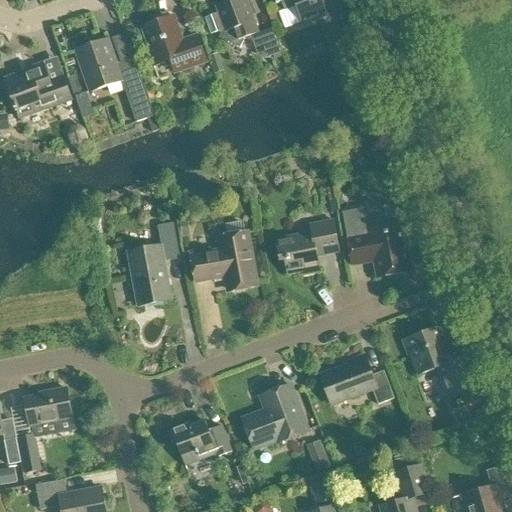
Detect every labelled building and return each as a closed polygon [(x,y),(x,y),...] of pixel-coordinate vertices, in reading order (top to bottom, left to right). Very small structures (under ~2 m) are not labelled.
[(240,51),(245,40),(259,35),(252,18),(256,17),(252,6),(248,4),(246,0),(226,0),(228,3),(216,7),(219,14),(205,19),(211,36),(219,33),(222,34),(219,42),(240,51)] [(281,0),(285,11),(297,6),(304,26),(327,18),(320,0),(281,0)] [(333,0),(339,16),(350,12),(346,0),(333,0)] [(153,67),(162,64),(164,69),(172,66),(175,74),(206,63),(197,37),(183,42),(174,18),(142,29),(151,53),(149,54),(153,67)] [(283,51),(275,28),(258,33),(266,56),(283,51)] [(136,91),(141,106),(131,110),(137,127),(156,121),(149,103),(134,59),(117,65),(108,41),(80,51),(84,61),(79,63),(90,93),(121,82),(126,94),(136,91)] [(220,69),(216,56),(209,58),(213,71),(220,69)] [(28,72),(5,80),(20,120),(72,102),(63,77),(49,82),(43,64),(27,70),(28,72)] [(82,94),(75,75),(67,78),(74,97),(82,94)] [(86,94),(75,98),(79,110),(90,106),(86,94)] [(7,111),(0,112),(0,131),(10,130),(7,111)] [(314,166),(328,159),(322,146),(308,152),(314,166)] [(418,204),(414,216),(424,219),(425,216),(428,207),(421,205),(418,204)] [(179,223),(182,238),(190,236),(187,221),(179,223)] [(317,257),(340,253),(334,222),(310,226),(312,234),(276,241),(280,262),(285,261),(288,276),(303,273),(304,276),(320,273),(317,257)] [(165,263),(180,260),(174,224),(158,227),(162,248),(128,254),(137,307),(172,301),(165,263)] [(377,279),(412,273),(403,226),(368,232),(369,236),(347,240),(352,267),(374,263),(377,279)] [(227,291),(258,285),(249,234),(217,240),(219,251),(191,257),(197,284),(225,279),(227,291)] [(471,387),(459,355),(451,358),(440,329),(403,342),(408,356),(410,356),(418,376),(436,370),(446,395),(461,390),(471,387)] [(378,406),(395,400),(384,372),(372,377),(364,357),(347,363),(348,367),(321,377),(332,406),(372,391),(378,406)] [(278,444),(308,433),(290,387),(261,398),(266,412),(243,421),(254,451),(277,442),(278,444)] [(30,428),(72,420),(66,390),(48,393),(49,396),(25,400),(30,428)] [(218,458),(232,453),(222,427),(209,432),(205,423),(191,428),(190,425),(168,433),(173,447),(177,445),(185,467),(217,455),(218,458)] [(26,475),(41,471),(35,436),(19,439),(26,475)] [(9,466),(21,464),(16,440),(4,442),(9,466)] [(313,457),(319,473),(331,469),(326,453),(313,457)] [(505,511),(504,504),(511,501),(511,471),(510,465),(486,472),(491,487),(465,495),(469,511),(505,511)] [(381,511),(415,511),(412,500),(430,495),(422,467),(408,471),(411,482),(398,485),(402,502),(380,508),(381,511)] [(14,469),(0,471),(0,484),(0,487),(17,484),(14,469)] [(62,511),(105,511),(101,488),(67,495),(65,481),(35,486),(40,511),(62,508),(62,511)] [(328,482),(312,486),(320,511),(332,507),(335,507),(328,482)] [(257,503),(254,509),(255,511),(271,511),(272,510),(270,504),(264,501),(257,503)]
